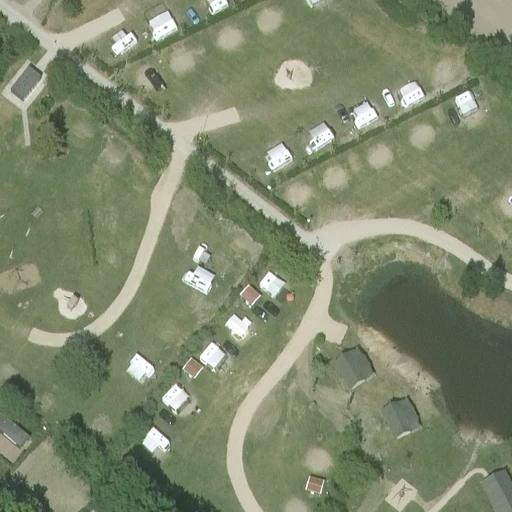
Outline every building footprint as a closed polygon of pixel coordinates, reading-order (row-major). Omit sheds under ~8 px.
[(215,35),(223,51),(233,46),(225,30),(215,35)] [(22,103),(40,81),(28,71),(10,93),(22,103)] [(83,118),(67,136),(82,151),(99,133),(83,118)] [(419,145),(435,134),(425,118),(408,128),(419,145)] [(378,164),(395,155),(388,141),(371,150),(378,164)] [(113,175),(128,155),(111,142),(96,161),(113,175)] [(141,169),(129,182),(139,191),(151,178),(141,169)] [(295,206),(310,193),(297,178),(282,191),(295,206)] [(53,209),(55,234),(88,232),(86,207),(53,209)] [(207,211),(186,234),(201,249),(223,226),(207,211)] [(94,246),(103,276),(128,268),(118,238),(94,246)] [(215,255),(222,275),(245,268),(239,247),(215,255)] [(203,319),(215,303),(193,286),(181,303),(203,319)] [(242,301),(253,309),(261,299),(250,290),(242,301)] [(156,335),(176,353),(189,338),(170,320),(156,335)] [(352,328),(332,378),(353,386),(373,336),(352,328)] [(205,360),(221,370),(231,354),(215,344),(205,360)] [(3,358),(0,363),(0,385),(7,389),(20,369),(3,358)] [(192,362),(182,372),(193,382),(203,372),(192,362)] [(396,421),(422,373),(402,362),(376,410),(396,421)] [(141,399),(154,383),(132,366),(120,382),(141,399)] [(28,405),(46,417),(58,398),(41,387),(28,405)] [(90,413),(96,438),(114,434),(109,409),(90,413)] [(0,413),(0,458),(11,468),(33,442),(0,413)] [(511,511),(511,489),(504,473),(482,483),(496,511),(511,511)] [(321,497),(324,484),(309,481),(307,494),(321,497)]
